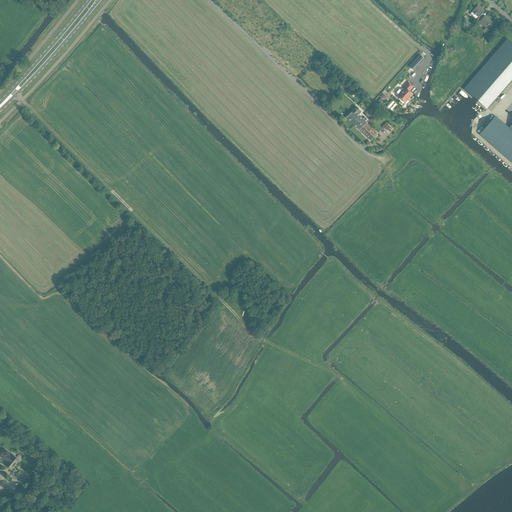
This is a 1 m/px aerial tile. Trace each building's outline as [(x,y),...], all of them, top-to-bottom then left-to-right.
[(479,22),(484,17),(481,15),(484,12),(477,6),(469,14),(472,17),(474,14),(478,18),(476,20),(479,22)] [(485,16),(484,17),(479,22),(486,28),(484,30),(486,32),(492,26),(489,24),(491,22),(485,16)] [(464,89),(472,97),(486,109),(511,78),(511,43),(507,39),(464,89)] [(419,55),(408,67),(413,71),(424,59),(419,55)] [(341,82),(336,86),(342,92),(346,87),(341,82)] [(396,92),(396,95),(397,96),(401,100),(399,103),(401,106),(402,107),(403,107),(404,108),(405,107),(406,106),(406,105),(405,104),(408,100),(407,99),(412,94),(409,91),(413,87),(407,82),(403,86),(404,88),(403,90),(401,89),(398,89),(396,92)] [(361,117),(359,114),(361,112),(360,111),(360,110),(356,107),(346,117),(353,125),(361,117)] [(511,124),(509,128),(495,116),(479,135),(511,163),(511,124)] [(367,123),(365,122),(365,121),(367,119),(365,117),(363,119),(361,117),(353,125),(359,130),(370,140),(376,133),(366,123),(367,123)] [(386,123),(382,128),(386,131),(391,127),(386,123)] [(220,295),(225,300),(232,293),(227,288),(220,295)] [(11,469),(19,460),(13,455),(12,456),(5,449),(1,453),(5,457),(4,458),(8,462),(5,464),(7,466),(8,465),(10,466),(9,467),(11,469)]
